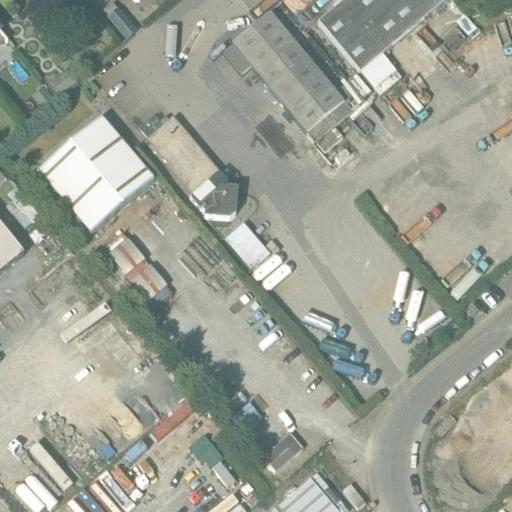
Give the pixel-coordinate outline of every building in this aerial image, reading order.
[(347,0),(318,24),(359,74),(448,0),(347,0)] [(342,105),(268,16),(231,47),(232,48),(223,55),(241,77),(250,69),(306,136),(309,133),(342,105)] [(345,103),(342,105),(309,133),(316,143),(353,113),(345,103)] [(217,177),(172,123),(169,125),(164,119),(159,124),(155,119),(140,132),(194,195),(189,199),(204,216),(203,220),(228,222),(234,217),(237,192),(234,191),(234,186),(226,185),(218,176),(217,177)] [(100,122),(37,175),(90,237),(153,184),(100,122)] [(334,130),(316,146),(324,155),(342,140),(334,130)] [(224,242),(250,273),(269,258),(243,226),(224,242)] [(0,276),(23,258),(0,229),(0,276)]
